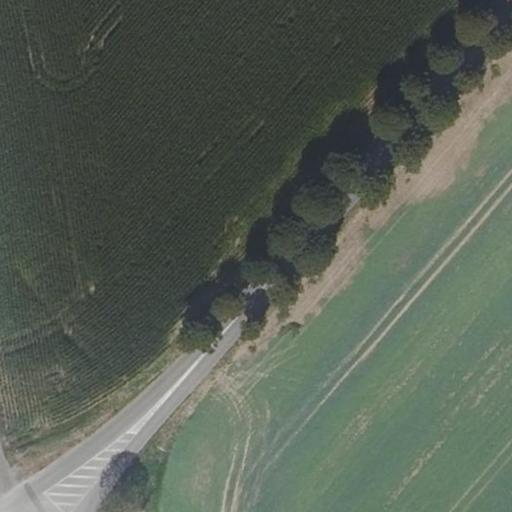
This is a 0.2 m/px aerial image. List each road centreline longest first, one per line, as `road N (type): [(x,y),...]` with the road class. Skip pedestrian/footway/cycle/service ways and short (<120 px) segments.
road 1 (tertiary): [(197,362),(511,4)]
road 2 (tertiary): [(197,362),(0,510)]
road 3 (tertiary): [(87,511),(197,362)]
